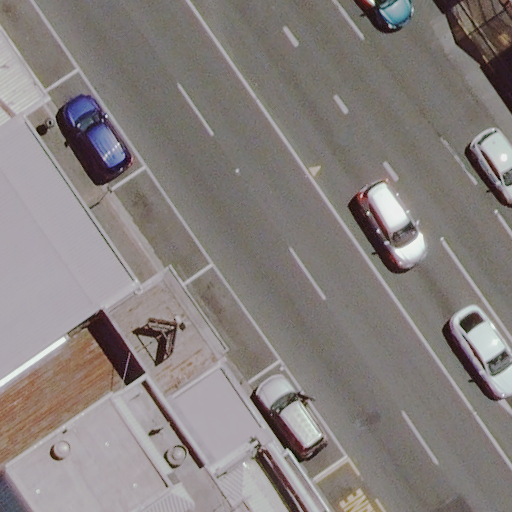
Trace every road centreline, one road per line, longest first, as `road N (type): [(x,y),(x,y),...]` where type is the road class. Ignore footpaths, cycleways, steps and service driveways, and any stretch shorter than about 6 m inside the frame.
road 1 (secondary): [(280,94),(511,418)]
road 2 (secondary): [(280,94),(78,0)]
